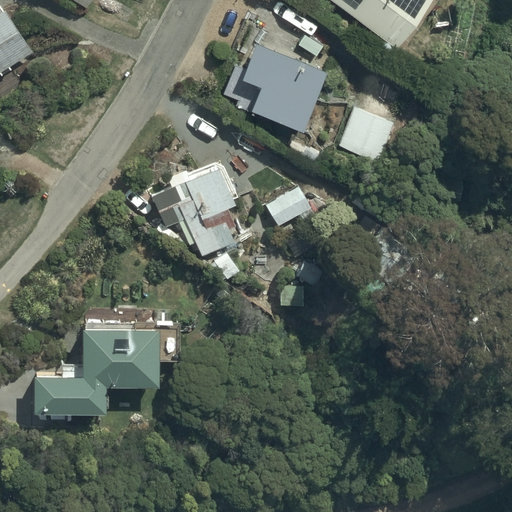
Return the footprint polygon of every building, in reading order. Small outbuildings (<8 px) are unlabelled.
[(0,0),(0,66),(3,71),(13,64),(10,59),(33,44),(6,0),(3,0),(0,0)] [(342,0),(386,29),(385,29),(384,29),(384,30),(383,30),(383,31),(383,32),(382,33),(382,34),(382,35),(383,35),(383,36),(383,37),(384,37),(384,38),(385,38),(385,39),(386,39),(387,39),(388,39),(389,39),(390,39),(391,38),(392,37),(393,36),(393,35),(397,38),(423,0),(342,0)] [(304,118),(327,56),(287,41),(287,40),(277,36),(276,38),(256,30),(245,60),(236,56),(224,89),(237,94),(235,100),(256,108),(259,101),(304,118)] [(396,117),(353,102),(339,143),(382,157),(396,117)] [(172,178),(151,187),(166,219),(179,214),(190,238),(196,236),(202,248),(238,231),(232,218),(236,216),(227,196),(240,190),(225,156),(219,159),(217,154),(189,166),(187,162),(169,170),(172,178)] [(299,179),(267,198),(279,220),(312,202),(299,179)] [(106,384),(106,374),(159,374),(159,352),(180,352),(180,313),(135,313),(135,317),(83,317),(84,354),(61,354),(61,364),(34,364),(34,401),(106,401),(106,398),(110,398),(110,384),(106,384)]
